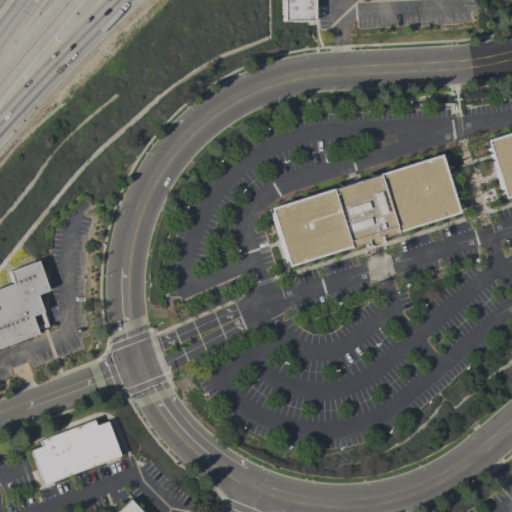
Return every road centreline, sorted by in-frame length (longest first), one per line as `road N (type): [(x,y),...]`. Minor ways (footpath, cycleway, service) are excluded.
road 1 (tertiary): [(511,58),(253,87),(215,110),(159,166),(137,207),(124,271)]
road 2 (tertiary): [(250,489),(318,505),(385,503),(450,475),(511,422)]
road 3 (motorway): [(0,121),(120,0)]
road 4 (tertiary): [(146,359),(24,407)]
road 5 (tertiary): [(136,363),(156,410),(207,464)]
road 6 (motorway): [(0,95),(80,0)]
